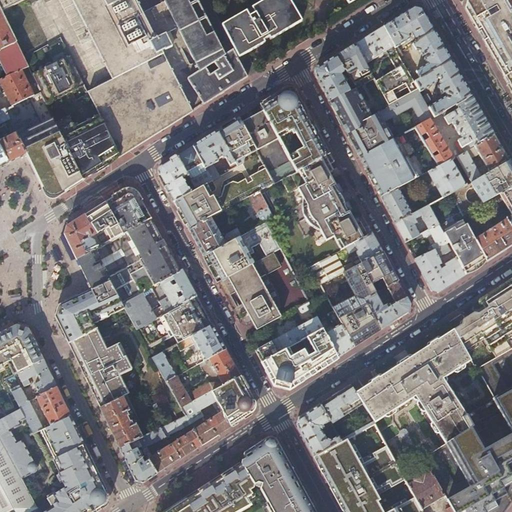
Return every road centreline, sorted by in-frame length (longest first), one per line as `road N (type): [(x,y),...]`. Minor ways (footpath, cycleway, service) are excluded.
road 1 (residential): [(130,507),(41,321),(40,223)]
road 2 (residential): [(295,64),(429,317)]
road 3 (residential): [(274,412),(138,164)]
road 4 (residential): [(138,164),(295,64)]
road 5 (residential): [(429,317),(274,412)]
road 6 (residential): [(274,412),(130,507)]
road 7 (secondary): [(511,136),(433,0)]
road 8 (residential): [(295,64),(400,0)]
